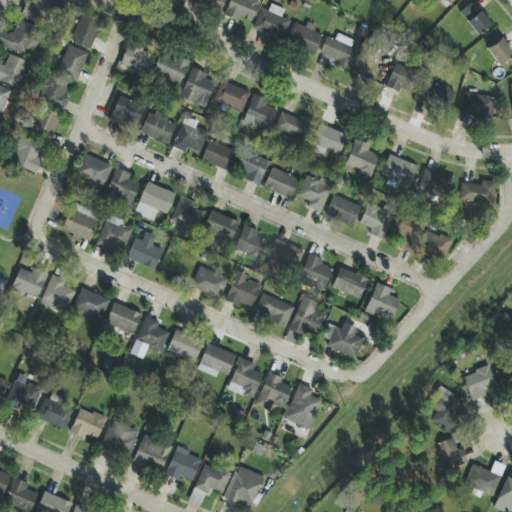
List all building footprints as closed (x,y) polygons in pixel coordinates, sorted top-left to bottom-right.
[(43,25),(53,0),(30,0),(23,17),(43,25)] [(224,0),(192,0),(192,1),(220,12),(224,0)] [(251,22),(260,3),(252,0),(230,0),(224,16),(238,22),(240,17),(251,22)] [(460,12),(478,35),(491,26),(472,2),(460,12)] [(284,9),(271,4),(268,11),(261,8),(253,30),(282,41),(290,20),(282,17),(284,9)] [(90,50),(102,22),(82,13),(70,41),(90,50)] [(35,26),(16,21),(13,34),(1,32),(0,36),(0,48),(28,55),(35,26)] [(314,55),(323,36),(314,32),(316,26),(307,22),(304,28),(295,23),(286,41),(314,55)] [(340,67),(350,71),(358,50),(351,47),(354,40),(337,34),(334,40),(327,37),(320,53),(342,62),(340,67)] [(487,49),(499,66),(511,57),(511,53),(502,39),(487,49)] [(144,46),(128,41),(120,67),(146,75),(152,55),(142,52),(144,46)] [(77,82),(88,53),(67,45),(57,74),(77,82)] [(188,62),(159,53),(152,74),(181,83),(188,62)] [(30,63),(8,55),(5,64),(0,62),(0,82),(21,89),(30,63)] [(411,94),(417,70),(393,64),(387,88),(411,94)] [(372,75),(380,78),(384,68),(376,65),(372,75)] [(205,107),(215,82),(206,79),(208,74),(191,68),(179,98),(205,107)] [(65,96),(68,82),(46,76),(38,103),(64,110),(68,97),(65,96)] [(242,112),(250,92),(221,81),(214,101),(242,112)] [(454,90),(425,81),(419,100),(448,110),(454,90)] [(0,117),(11,91),(0,86),(0,117)] [(243,121),(269,131),(277,110),(266,106),(269,100),(253,94),(243,121)] [(462,116),(493,118),(495,96),(463,94),(462,116)] [(110,119),(137,127),(144,105),(117,97),(110,119)] [(60,115),(44,110),(36,137),(52,141),(60,115)] [(147,113),(140,136),(169,145),(176,122),(147,113)] [(304,141),(312,120),(301,116),(299,119),(282,113),(275,129),(304,141)] [(185,153),(187,148),(200,153),(208,132),(195,127),(197,122),(184,117),(172,148),(185,153)] [(340,156),(347,133),(319,126),(313,149),(340,156)] [(38,159),(42,145),(19,138),(11,165),(36,172),(40,160),(38,159)] [(368,152),(370,145),(354,140),(346,168),(373,176),(378,155),(368,152)] [(201,161),(229,172),(237,152),(209,141),(201,161)] [(242,151),(237,170),(247,172),(244,181),(261,186),(268,158),(242,151)] [(408,186),(416,166),(389,155),(381,175),(408,186)] [(105,185),(111,163),(81,156),(76,178),(105,185)] [(105,195),(131,204),(139,185),(130,182),(133,175),(115,168),(105,195)] [(291,199),(299,179),(271,168),(263,189),(291,199)] [(447,198),(452,177),(424,171),(419,192),(447,198)] [(332,184),(306,175),(298,197),(309,201),(307,208),(322,213),(332,184)] [(496,183),(481,181),(481,186),(460,183),(458,200),(493,204),(496,183)] [(175,193),(146,183),(134,214),(153,221),(157,211),(167,215),(175,193)] [(325,216),(353,227),(361,206),(333,196),(325,216)] [(171,222),(196,231),(203,212),(192,209),(195,202),(180,197),(171,222)] [(393,211),(366,203),(360,225),(371,228),(369,235),(384,240),(393,211)] [(63,232),(92,241),(101,213),(72,204),(63,232)] [(231,242),(238,222),(211,211),(203,231),(231,242)] [(131,229),(122,226),(123,221),(107,215),(96,244),(123,254),(131,229)] [(424,223),(407,217),(397,248),(413,254),(424,223)] [(234,252),(261,261),(267,241),(257,237),(258,231),(243,226),(234,252)] [(452,241),(427,231),(417,255),(428,260),(430,254),(444,260),(452,241)] [(161,249),(152,247),(155,236),(144,233),(142,241),(133,238),(127,261),(156,269),(161,249)] [(304,250),(274,241),(268,263),(296,272),(304,250)] [(321,264),(323,261),(310,255),(298,281),(322,292),(333,270),(321,264)] [(37,300),(46,277),(20,266),(11,289),(37,300)] [(191,288),(220,298),(228,278),(198,267),(191,288)] [(332,288),(360,300),(368,279),(340,268),(332,288)] [(225,302),(239,307),(240,303),(253,307),(260,286),(245,280),(247,275),(236,272),(225,302)] [(66,282),(52,276),(40,302),(65,313),(75,291),(64,286),(66,282)] [(391,289),(376,283),(365,311),(391,321),(400,300),(389,295),(391,289)] [(109,299),(79,290),(73,311),(102,320),(109,299)] [(286,326),(294,306),(262,294),(254,314),(286,326)] [(317,303),(302,297),(288,330),(302,336),(305,330),(317,335),(326,315),(314,309),(317,303)] [(104,323),(133,335),(141,314),(113,302),(104,323)] [(132,356),(143,359),(146,349),(162,354),(168,332),(157,329),(159,322),(143,317),(132,356)] [(357,329),(340,321),(328,348),(355,359),(364,339),(354,335),(357,329)] [(167,350),(194,363),(203,343),(175,331),(167,350)] [(228,376),(235,355),(206,345),(197,371),(216,377),(218,373),(228,376)] [(263,375),(253,371),(255,365),(239,358),(227,389),(252,400),(263,375)] [(495,388),(490,368),(464,374),(470,402),(486,398),(484,390),(495,388)] [(270,411),(272,404),(284,408),(291,387),(282,384),(284,378),(266,373),(256,406),(270,411)] [(27,378),(18,374),(5,405),(19,411),(21,406),(33,411),(41,390),(25,383),(27,378)] [(312,390),(298,384),(283,419),(310,430),(322,401),(310,396),(312,390)] [(464,402),(440,386),(427,405),(437,412),(431,421),(449,433),(457,422),(453,419),(464,402)] [(63,407),(66,400),(49,392),(36,419),(63,431),(72,411),(63,407)] [(106,418),(79,409),(70,434),(83,439),(85,434),(98,439),(106,418)] [(139,433),(112,420),(101,445),(128,457),(139,433)] [(163,471),(171,444),(142,436),(134,463),(163,471)] [(457,451),(453,438),(433,445),(443,472),(468,463),(463,449),(457,451)] [(202,458),(176,448),(165,475),(179,481),(181,476),(192,481),(202,458)] [(465,487),(495,496),(504,465),(493,462),(491,471),(471,465),(465,487)] [(222,493),(230,475),(204,464),(194,489),(208,494),(211,488),(222,493)] [(223,498),(250,509),(264,478),(237,466),(223,498)] [(0,494),(3,496),(10,475),(0,471),(0,494)] [(493,508),(502,511),(511,511),(511,479),(506,477),(493,508)] [(26,490),(28,484),(14,478),(3,505),(20,511),(29,511),(37,494),(26,490)] [(67,511),(71,502),(42,493),(36,511),(67,511)]
